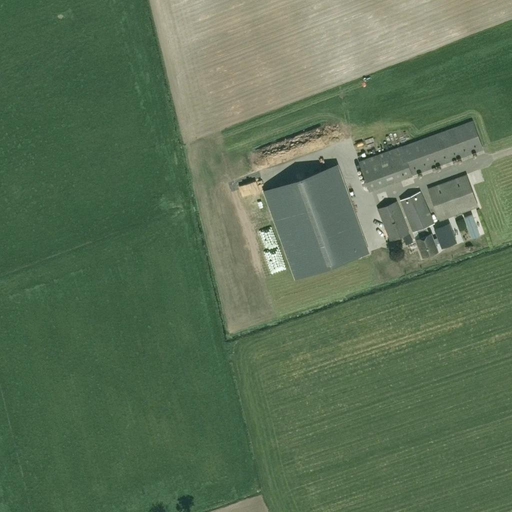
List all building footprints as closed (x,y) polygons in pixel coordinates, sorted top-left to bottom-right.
[(472,120),(359,162),(370,191),(483,149),(472,120)] [(336,165),(265,190),(296,277),(367,251),(336,165)] [(466,174),(427,188),(439,221),(478,207),(466,174)] [(421,191),(400,200),(412,232),(417,230),(420,237),(415,239),(422,257),(438,251),(435,243),(440,242),(442,247),(456,242),(449,223),(435,229),(438,237),(434,239),(432,233),(429,234),(426,226),(434,223),(421,191)] [(397,202),(378,209),(391,241),(409,233),(397,202)] [(472,214),(464,217),(472,238),(480,236),(472,214)]
